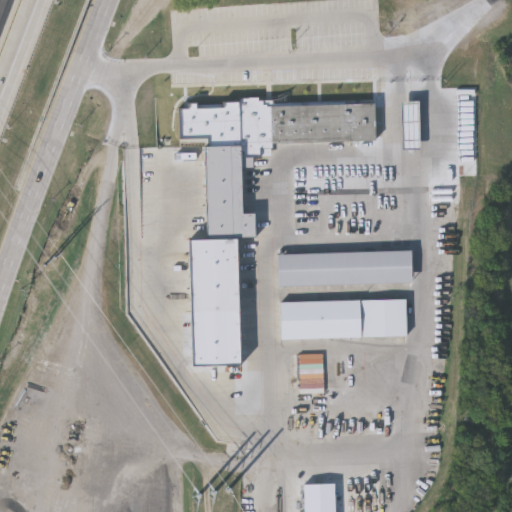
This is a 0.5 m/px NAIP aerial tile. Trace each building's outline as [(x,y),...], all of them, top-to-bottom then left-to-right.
[(374,142),(260,144),(261,160),(242,160),(243,213),(254,213),(255,238),(243,238),(243,252),(230,253),(230,239),(206,240),(204,146),(213,146),(213,137),(221,137),(221,126),(230,126),(229,117),(239,117),(239,107),(247,107),(247,98),(262,98),(262,106),(373,104),(374,142)] [(417,128),(417,109),(404,109),(404,128),(417,128)] [(405,337),(280,339),(279,302),(404,299),(405,337)] [(255,389),(241,389),(241,411),(255,411),(255,389)] [(427,443),(386,443),(386,471),(427,471),(427,443)]
